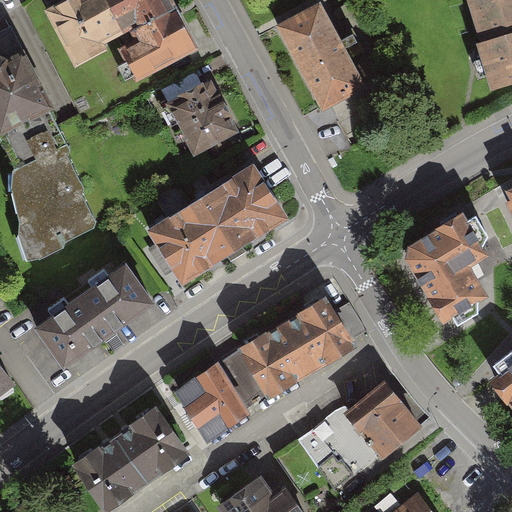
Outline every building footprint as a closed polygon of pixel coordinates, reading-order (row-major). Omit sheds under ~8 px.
[(180,0),(68,0),(54,7),(83,65),(125,44),(144,82),(206,51),(180,0)] [(330,0),(328,0),(285,22),(330,109),(374,86),(330,0)] [(511,0),(465,0),(491,93),(511,86),(511,0)] [(0,119),(22,169),(18,191),(25,215),(24,235),(33,263),(69,249),(68,244),(102,226),(87,196),(89,189),(73,157),(76,151),(58,114),(66,111),(38,50),(23,56),(12,30),(0,35),(0,119)] [(219,79),(171,104),(199,157),(246,132),(219,79)] [(155,234),(190,286),(297,214),(263,162),(155,234)] [(415,244),(409,256),(446,319),(453,314),(458,322),(479,307),(474,301),(486,295),(468,265),(486,254),(482,241),(486,233),(475,210),(466,214),(415,244)] [(134,262),(42,326),(72,368),(164,304),(134,262)] [(325,298),(230,357),(259,410),(355,351),(325,298)] [(0,353),(0,400),(22,383),(0,353)] [(230,357),(174,392),(207,444),(259,410),(230,357)] [(511,368),(499,377),(511,394),(511,368)] [(391,381),(350,412),(387,460),(428,429),(391,381)] [(157,410),(71,467),(100,511),(114,511),(191,461),(157,410)] [(266,476),(224,505),(228,511),(310,511),(291,484),(277,493),(266,476)] [(53,511),(38,490),(9,511),(53,511)] [(376,511),(433,511),(420,495),(404,508),(393,494),(374,509),(376,511)]
